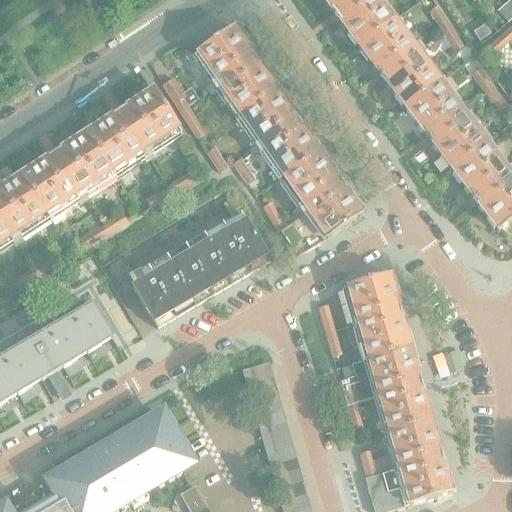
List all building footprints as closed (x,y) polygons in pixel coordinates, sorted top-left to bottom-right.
[(319,0),(321,2),(322,1),(349,36),(347,37),(355,47),(356,46),(358,48),(394,22),(376,0),(319,0)] [(511,5),(509,2),(497,13),(507,24),(511,19),(511,5)] [(441,15),(437,8),(429,13),(434,20),(441,15)] [(446,22),(441,15),(434,20),(438,27),(446,22)] [(424,52),(422,49),(419,45),(413,48),(394,22),(358,48),(361,52),(360,53),(367,63),(368,62),(395,97),(394,98),(401,108),(402,107),(404,110),(440,83),(419,55),(424,52)] [(450,28),(446,22),(438,27),(442,33),(450,28)] [(491,35),(485,26),(474,33),(479,42),(491,35)] [(455,35),(450,28),(442,33),(447,40),(455,35)] [(275,91),(254,60),(232,30),(184,63),(192,76),(200,71),(210,86),(205,89),(211,97),(216,94),(234,121),(275,91)] [(511,40),(511,37),(507,32),(503,36),(509,43),(511,40)] [(459,42),(455,35),(447,40),(451,47),(459,42)] [(509,43),(503,36),(498,41),(504,48),(509,43)] [(504,48),(498,41),(493,45),(499,52),(504,48)] [(463,49),(459,42),(451,47),(456,54),(463,49)] [(499,52),(493,45),(488,49),(494,56),(499,52)] [(476,84),(484,77),(480,71),(471,78),(476,84)] [(480,90),(489,83),(484,77),(476,84),(480,90)] [(185,98),(173,80),(162,87),(174,106),(182,100),(185,98)] [(470,114),(467,110),(465,107),(460,110),(440,83),(404,110),(407,114),(406,115),(413,124),(414,123),(441,158),(440,159),(447,169),(448,168),(450,170),(485,144),(465,117),(470,114)] [(485,96),(494,90),(489,83),(480,90),(485,96)] [(490,102),(499,96),(494,90),(485,96),(490,102)] [(319,153),(297,123),(275,91),(234,121),(253,148),(248,151),(254,159),(259,156),(277,183),(319,153)] [(151,153),(180,135),(153,93),(86,136),(113,177),(142,159),(146,164),(154,158),(151,153)] [(495,109),(503,102),(499,96),(490,102),(495,109)] [(186,107),(182,100),(174,106),(178,112),(186,107)] [(508,108),(503,102),(495,109),(499,115),(508,108)] [(191,113),(186,107),(178,112),(183,119),(191,113)] [(195,120),(191,113),(183,119),(187,125),(195,120)] [(199,126),(195,120),(187,125),(191,132),(200,127),(199,126)] [(204,133),(200,127),(191,132),(195,139),(204,133)] [(85,196),(113,177),(86,136),(21,178),(48,220),(76,201),(80,206),(89,200),(85,196)] [(511,169),(507,172),(485,144),(450,170),(453,175),(452,176),(459,185),(461,184),(478,207),(488,220),(486,221),(493,231),(495,230),(498,233),(511,222),(511,169)] [(219,157),(215,150),(206,155),(211,162),(219,157)] [(363,216),(341,185),(319,153),(277,183),(296,210),(292,214),(297,221),(302,218),(311,232),(321,245),(326,241),(327,242),(363,216)] [(224,163),(219,157),(211,162),(215,169),(224,163)] [(246,168),(241,162),(241,161),(233,166),(238,173),(246,168)] [(228,170),(224,163),(215,169),(220,176),(228,170)] [(250,174),(246,168),(238,173),(242,180),(250,174)] [(255,181),(250,174),(242,180),(247,186),(255,181)] [(194,183),(189,175),(182,179),(186,187),(194,183)] [(19,238),(48,220),(21,178),(0,191),(0,250),(11,243),(15,248),(22,243),(19,238)] [(186,187),(182,179),(174,184),(179,192),(186,187)] [(179,192),(174,184),(167,188),(172,196),(179,192)] [(172,196),(167,188),(160,193),(165,201),(172,196)] [(165,201),(160,193),(153,197),(158,205),(165,201)] [(158,205),(153,197),(146,202),(151,210),(158,205)] [(276,212),(271,204),(262,209),(267,218),(276,212)] [(281,221),(276,212),(267,218),(272,226),(281,221)] [(127,223),(122,216),(115,221),(120,228),(127,223)] [(266,257),(250,230),(246,223),(245,223),(241,216),(128,283),(132,289),(133,289),(132,290),(157,331),(176,320),(251,275),(248,268),(266,257)] [(321,245),(311,232),(302,218),(297,221),(286,229),(278,234),(286,247),(285,247),(293,262),(321,245)] [(120,228),(115,221),(108,225),(112,232),(120,228)] [(286,229),(281,221),(272,226),(277,234),(278,234),(286,229)] [(112,232),(108,225),(101,230),(105,237),(112,232)] [(105,237),(101,230),(94,234),(98,241),(105,237)] [(98,241),(94,234),(86,238),(91,246),(98,241)] [(91,246),(86,238),(79,243),(84,250),(91,246)] [(61,264),(56,257),(49,261),(53,269),(61,264)] [(53,269),(49,261),(42,266),(46,273),(53,269)] [(46,273),(42,266),(34,270),(39,277),(46,273)] [(39,277),(34,270),(27,275),(32,282),(39,277)] [(32,282),(27,275),(20,279),(24,286),(32,282)] [(410,349),(400,314),(389,277),(347,289),(347,290),(342,292),(352,327),(362,363),(410,349)] [(24,286),(20,279),(13,283),(17,291),(24,286)] [(330,315),(328,307),(318,310),(321,318),(330,315)] [(0,406),(15,398),(32,388),(40,383),(42,382),(41,380),(46,377),(51,385),(61,379),(56,371),(61,368),(62,370),(64,369),(90,354),(111,341),(111,342),(112,341),(96,314),(92,308),(53,331),(45,317),(0,343),(0,406)] [(332,324),(330,315),(321,318),(323,326),(332,324)] [(335,332),(332,324),(323,326),(325,334),(335,332)] [(337,340),(335,332),(325,334),(327,342),(337,340)] [(339,348),(337,340),(327,342),(330,351),(339,348)] [(342,356),(339,348),(330,351),(332,359),(342,356)] [(431,422),(421,386),(410,349),(362,363),(362,364),(351,366),(355,378),(339,383),(346,407),(372,401),(382,436),(431,422)] [(457,352),(449,355),(455,374),(463,372),(457,352)] [(270,378),(266,366),(243,373),(247,385),(270,378)] [(273,390),(270,378),(247,385),(250,396),(273,390)] [(276,401),(273,390),(250,396),(253,408),(276,401)] [(280,413),(276,401),(253,408),(257,420),(280,413)] [(358,413),(356,406),(346,408),(349,416),(358,413)] [(283,425),(280,413),(257,420),(260,432),(283,425)] [(361,421),(358,413),(349,416),(351,424),(361,421)] [(114,511),(179,473),(183,471),(180,466),(190,460),(172,431),(166,420),(156,425),(153,421),(60,476),(63,481),(50,488),(57,499),(52,502),(50,499),(39,506),(38,503),(27,509),(28,511),(114,511)] [(363,429),(361,421),(351,424),(353,432),(363,429)] [(395,511),(452,496),(442,459),(431,422),(382,436),(393,473),(376,478),(375,478),(367,481),(365,481),(373,511),(395,511)] [(286,437),(283,425),(260,432),(263,443),(286,437)] [(290,449),(286,437),(263,443),(267,456),(290,449)] [(293,461),(290,449),(267,456),(270,467),(293,461)] [(371,461),(369,452),(368,453),(360,455),(362,464),(371,461)] [(297,473),(293,461),(270,467),(273,479),(297,473)] [(374,469),(371,461),(362,464),(364,472),(374,469)] [(376,478),(374,469),(364,472),(367,481),(375,478),(376,478)] [(300,485),(297,473),(273,479),(277,491),(300,485)] [(303,496),(300,485),(277,491),(280,503),(303,496)] [(200,503),(193,490),(181,497),(188,510),(200,503)] [(292,511),(307,508),(303,496),(280,503),(282,511),(292,511)] [(205,511),(200,503),(188,510),(188,511),(205,511)]
